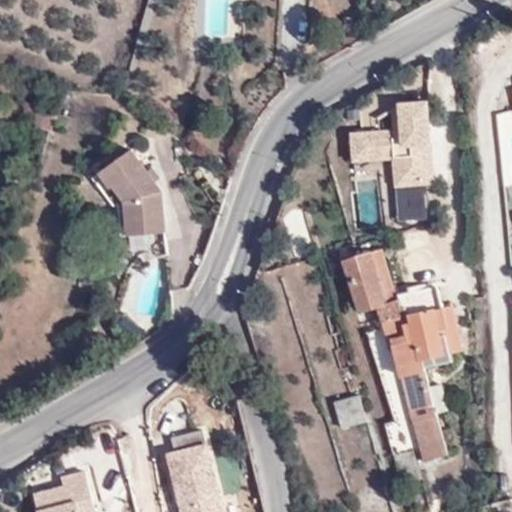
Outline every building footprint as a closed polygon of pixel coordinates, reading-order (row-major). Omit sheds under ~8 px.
[(511,117),(511,96),(508,97),(509,99),(502,101),(508,119),(511,117)] [(189,177),(181,160),(166,167),(173,185),(189,177)] [(158,207),(134,162),(87,180),(95,199),(105,195),(118,217),(116,249),(157,250),(158,207)] [(392,295),(382,249),(370,253),(382,298),(392,295)] [(408,439),(432,435),(427,411),(441,409),(436,386),(425,388),(421,365),(448,359),(446,351),(457,348),(448,305),(438,306),(433,285),(416,289),(411,258),(393,262),(399,294),(392,295),(382,298),(370,253),(342,260),(357,313),(374,309),(384,349),(392,348),(411,427),(405,429),(408,439)] [(353,397),(329,402),(334,425),(358,420),(353,397)] [(224,511),(203,428),(169,437),(173,451),(163,453),(178,511),(224,511)] [(436,457),(432,435),(408,439),(413,462),(436,457)] [(92,511),(97,510),(85,470),(58,474),(61,486),(33,494),(37,511),(92,511)]
